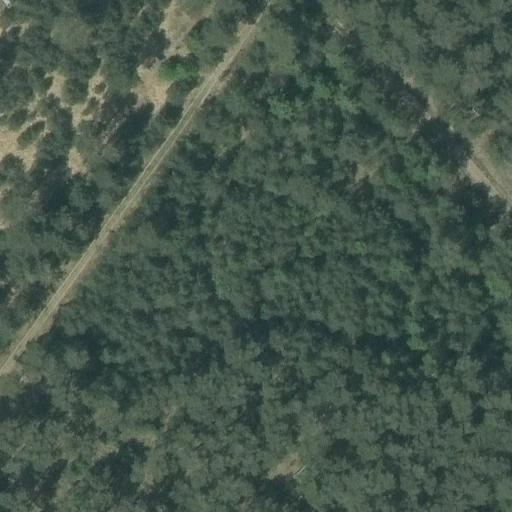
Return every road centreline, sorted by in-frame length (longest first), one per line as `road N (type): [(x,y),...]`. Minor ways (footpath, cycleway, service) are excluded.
road 1 (track): [(269,0),(0,385)]
road 2 (track): [(311,0),(511,211)]
